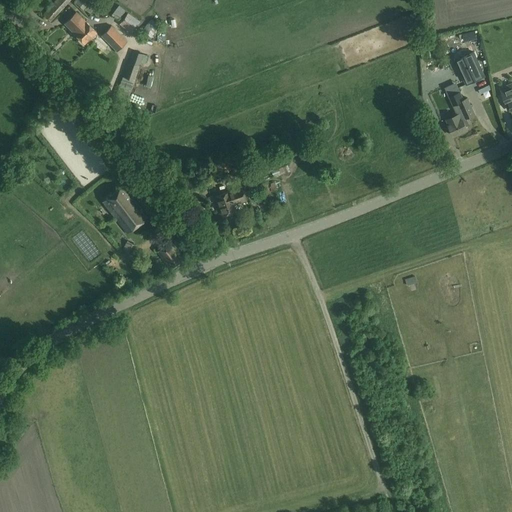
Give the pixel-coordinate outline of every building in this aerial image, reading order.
[(51,22),(70,0),(55,0),(42,14),(51,22)] [(76,0),(74,2),(83,10),(91,0),(76,0)] [(119,18),(125,8),(117,4),(112,14),(119,18)] [(120,19),(131,28),(137,19),(127,11),(120,19)] [(79,27),(85,21),(76,12),(65,23),(74,33),(80,27),(79,27)] [(143,30),(153,35),(160,23),(150,17),(143,30)] [(80,27),(74,33),(84,43),(91,37),(96,32),(85,21),(79,27),(80,27)] [(116,52),(127,41),(111,25),(101,35),(116,52)] [(463,34),(464,41),(476,38),(474,31),(463,34)] [(143,54),(133,51),(129,62),(128,62),(124,73),(115,95),(128,100),(140,66),(139,66),(143,54)] [(484,76),(473,52),(455,60),(466,84),(484,76)] [(511,110),(511,84),(500,89),(506,104),(509,103),(511,110)] [(455,94),(449,97),(457,115),(446,120),(449,127),(448,128),(451,135),(452,134),(453,136),(470,128),(466,119),(475,115),(467,98),(459,102),(457,100),(455,94)] [(270,170),(273,178),(290,171),(287,163),(270,170)] [(126,233),(145,219),(148,216),(124,184),(102,201),(126,233)] [(136,194),(142,189),(138,185),(133,189),(136,194)] [(217,206),(218,205),(219,206),(222,215),(236,211),(234,205),(245,201),(241,188),(231,192),(230,191),(214,197),(217,206)] [(122,244),(127,253),(136,249),(131,240),(122,244)] [(156,251),(170,270),(171,271),(186,260),(171,241),(156,251)]
